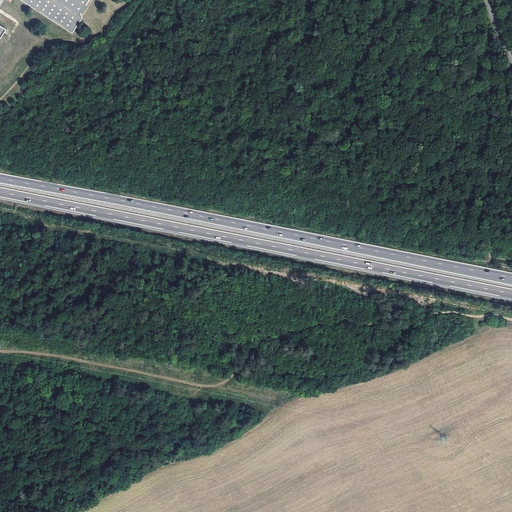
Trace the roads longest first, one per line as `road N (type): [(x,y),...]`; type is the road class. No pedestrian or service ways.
road 1 (track): [(511,319),(454,312),(327,324),(265,338),(231,377),(207,386),(0,350)]
road 2 (motorway): [(511,279),(0,178)]
road 3 (motorway): [(0,193),(511,293)]
